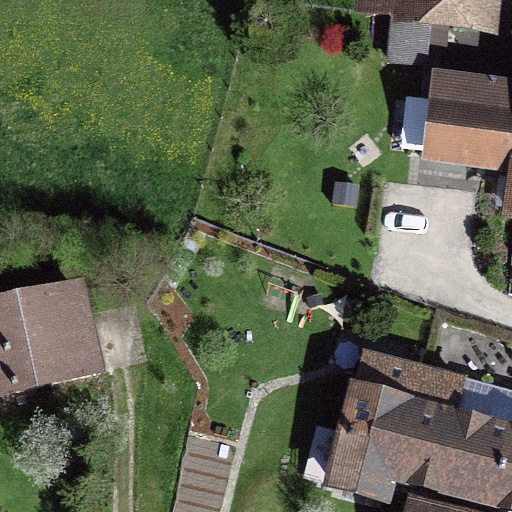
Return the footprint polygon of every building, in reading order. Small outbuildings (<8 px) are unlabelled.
[(367,0),(366,14),(489,29),(491,0),(367,0)] [(390,61),(421,64),(426,23),(394,20),(390,61)] [(511,92),(439,84),(430,159),(511,168),(511,92)] [(76,292),(0,308),(0,396),(95,375),(76,292)] [(388,481),(508,511),(511,511),(511,437),(451,421),(461,385),(367,361),(346,438),(317,431),(305,477),(384,498),(388,481)]
